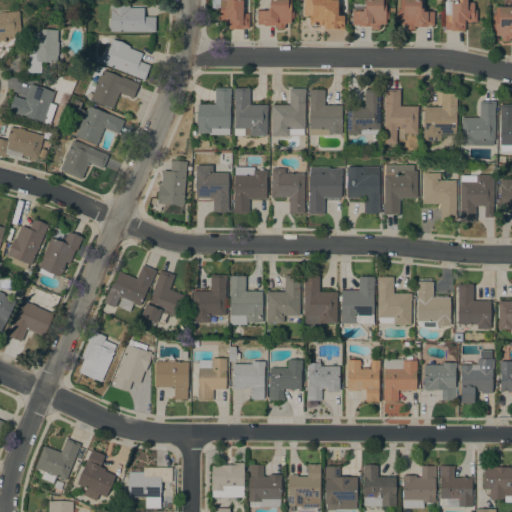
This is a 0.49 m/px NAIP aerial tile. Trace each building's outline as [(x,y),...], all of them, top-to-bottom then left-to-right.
[(242,0),(242,13),(248,13),(248,28),(242,28),(242,29),(228,29),(228,21),(223,21),(223,19),(217,19),(217,8),(219,8),(219,0),(242,0)] [(290,0),(290,8),(293,8),(292,12),(295,12),(295,16),(293,16),(293,18),(290,18),(290,23),(285,23),(285,24),(284,24),(284,28),(276,28),(276,25),(263,25),(263,24),(256,24),(257,10),(267,10),(267,7),(269,7),(269,0),(290,0)] [(337,0),(337,15),(344,15),(343,29),(323,29),(323,25),(309,24),(309,15),(303,15),(303,0),(337,0)] [(385,0),(385,5),(394,5),(394,13),(388,13),(388,19),(385,19),(385,24),(380,24),(380,25),(379,25),(379,29),(378,29),(372,29),(372,28),(371,28),(371,26),(358,26),(358,25),(351,25),(351,11),(349,11),(349,4),(352,4),(352,3),(365,3),(365,0),(385,0)] [(433,25),(427,25),(427,26),(414,26),(414,29),(406,29),(406,25),(405,25),(405,24),(400,24),(400,19),(397,19),(397,9),(400,9),(400,0),(420,0),(420,8),(422,8),(422,12),(433,11),(433,25)] [(455,2),(455,0),(466,0),(466,2),(473,2),(473,10),(476,10),(476,21),(469,21),(469,22),(464,22),(464,30),(451,30),(451,29),(444,29),(444,1),(450,1),(450,2),(455,2)] [(143,8),(143,17),(155,17),(155,32),(110,31),(110,28),(109,28),(109,22),(110,22),(110,5),(129,5),(129,8),(143,8)] [(511,38),(509,38),(509,41),(501,41),(501,37),(500,37),(500,36),(495,36),(495,31),(492,31),(492,13),(495,13),(495,6),(511,7),(511,11),(511,38)] [(0,11),(5,11),(5,12),(18,11),(21,35),(5,37),(5,40),(0,40),(0,11)] [(41,72),(27,72),(27,44),(32,44),(32,31),(57,31),(57,42),(58,42),(57,55),(56,62),(41,61),(41,72)] [(102,63),(111,39),(129,46),(129,48),(142,53),(139,61),(148,65),(148,64),(150,64),(143,81),(142,80),(142,79),(102,63)] [(112,108),(90,99),(97,82),(96,81),(99,75),(100,75),(102,69),(121,78),(121,76),(137,83),(131,97),(119,92),(112,108)] [(30,84),(54,92),(53,93),(56,93),(55,97),(52,96),(50,103),(55,104),(49,124),(24,116),(23,117),(8,112),(14,96),(25,100),(30,84)] [(214,104),(214,88),(231,88),(231,94),(230,94),(230,107),(229,107),(229,135),(209,135),(209,133),(196,133),(196,125),(196,117),(197,117),(197,104),(214,104)] [(234,135),(234,128),(234,93),(233,93),(233,88),(249,88),(249,104),(267,104),(267,111),(266,111),(266,135),(263,135),(263,136),(257,136),(257,135),(249,135),(243,135),(234,135)] [(304,129),(303,129),(303,134),(288,134),(288,136),(271,136),(271,111),(270,111),(270,104),(289,105),(289,88),(305,88),(305,94),(304,94),(304,129)] [(324,105),(341,105),(340,127),(341,127),(341,133),(329,133),(329,134),(309,134),(309,129),(309,107),(308,107),(309,94),(308,94),(308,89),(324,90),(324,105)] [(346,111),(346,105),(364,105),(364,89),(380,89),(380,96),(379,96),(379,134),(346,134),(346,111)] [(417,106),(417,112),(417,133),(403,133),(403,129),(396,129),(396,143),(384,143),(384,95),(383,95),(383,89),(399,89),(399,106),(417,106)] [(441,107),(441,93),(457,94),(457,98),(456,98),(456,112),(455,112),(455,133),(440,133),(440,140),(422,140),(422,130),(423,130),(423,107),(441,107)] [(103,127),(100,135),(101,135),(96,146),(95,145),(75,135),(82,119),(79,118),(79,119),(75,117),(68,133),(58,128),(72,98),(82,102),(78,109),(75,108),(74,111),(77,113),(79,108),(83,110),(83,111),(85,112),(88,105),(108,114),(108,113),(124,120),(118,134),(103,127)] [(495,101),(495,107),(494,107),(494,141),(493,141),(493,145),(461,145),(461,123),(460,123),(461,117),(479,118),(479,101),(495,101)] [(499,144),(499,111),(499,104),(511,104),(511,144),(500,144),(499,144)] [(37,159),(28,157),(28,159),(22,157),(23,155),(21,155),(20,158),(6,154),(6,157),(0,155),(0,138),(1,139),(4,125),(17,128),(17,127),(24,129),(24,130),(43,135),(37,159)] [(64,158),(64,157),(66,151),(67,152),(72,140),(108,155),(102,169),(88,162),(81,179),(59,170),(64,158)] [(183,205),(180,205),(180,206),(174,205),(174,204),(162,203),(161,204),(157,203),(159,184),(160,184),(162,170),(170,171),(170,160),(176,161),(176,160),(187,161),(187,164),(186,163),(183,205)] [(413,164),(413,170),(416,170),(416,192),(417,192),(417,196),(416,196),(416,197),(399,197),(399,214),(383,214),(383,209),(384,209),(383,175),(385,175),(385,165),(413,164)] [(227,207),(228,207),(228,212),(212,212),(212,198),(195,198),(195,165),(212,165),(212,172),(227,172),(227,207)] [(378,167),(378,195),(379,195),(379,208),(379,213),(378,213),(363,213),(363,197),(346,197),(346,176),(345,176),(346,167),(362,167),(362,166),(378,167)] [(253,167),(253,170),(259,170),(259,168),(262,168),(262,170),(266,170),(266,177),(265,198),(264,198),(264,199),(250,198),(248,198),(248,213),(232,213),(232,207),(233,207),(233,195),(234,195),(234,175),(234,167),(253,167)] [(329,167),(329,169),(341,169),(341,176),(342,176),(342,182),(341,182),(341,197),(323,197),(323,214),(307,214),(307,208),(308,208),(308,194),(308,173),(309,173),(309,167),(329,167)] [(304,173),(303,208),(304,208),(304,213),(288,213),(288,197),(270,197),(270,191),(271,191),(271,168),(285,168),(285,173),(304,173)] [(455,180),(455,215),(456,215),(456,220),(440,220),(440,204),(422,203),(422,199),(422,172),(440,173),(440,180),(455,180)] [(475,222),(459,222),(459,216),(460,181),(461,181),(461,175),(475,176),(475,174),(493,174),(492,217),(484,217),(484,206),(475,205),(475,222)] [(511,208),(499,208),(499,180),(511,180),(511,208)] [(21,225),(28,228),(33,219),(38,221),(38,220),(45,223),(45,224),(47,225),(30,265),(28,264),(26,269),(10,262),(12,257),(6,255),(14,237),(16,238),(21,225)] [(38,272),(40,268),(38,267),(50,237),(63,243),(67,231),(82,238),(81,240),(81,239),(76,251),(74,250),(69,263),(65,262),(60,276),(53,273),(51,278),(38,272)] [(135,279),(142,264),(155,270),(139,306),(133,303),(129,312),(117,307),(121,298),(118,297),(114,307),(103,302),(112,283),(113,283),(118,271),(135,279)] [(185,296),(177,317),(166,313),(165,314),(162,313),(158,323),(141,316),(145,304),(147,304),(160,269),(174,275),(169,289),(185,296)] [(210,291),(210,275),(226,275),(226,280),(225,280),(225,315),(209,315),(209,322),(192,322),(192,297),(192,291),(210,291)] [(284,291),(284,275),(299,275),(299,315),(283,315),(283,322),(266,322),(266,298),(265,298),(266,291),(284,291)] [(337,292),(337,297),(336,297),(336,323),(319,323),(304,323),(304,316),(303,316),(303,281),(303,275),(319,275),(319,292),(337,292)] [(229,324),(230,293),(229,293),(229,280),(229,276),(245,276),(245,291),(261,291),(261,313),(262,313),(262,322),(246,322),(246,324),(229,324)] [(358,290),(358,277),(374,277),(374,281),(373,281),(373,295),(372,323),(340,323),(341,290),(358,290)] [(411,293),(411,299),(410,299),(410,324),(393,324),(393,323),(378,323),(378,317),(377,317),(377,282),(377,277),(393,277),(393,293),(411,293)] [(417,321),(417,300),(416,300),(416,281),(432,282),(432,297),(449,297),(449,319),(450,319),(449,325),(435,325),(435,321),(418,321),(417,321)] [(472,300),(489,300),(490,329),(476,329),(476,324),(457,324),(457,289),(456,289),(456,284),(472,284),(472,300)] [(0,291),(4,293),(3,295),(15,300),(5,323),(4,322),(0,331),(0,291)] [(30,304),(30,303),(36,305),(35,306),(55,315),(45,337),(26,329),(21,341),(7,335),(14,320),(15,320),(23,301),(30,304)] [(511,301),(511,331),(510,331),(510,329),(498,329),(498,307),(497,307),(497,301),(511,301)] [(92,331),(105,336),(103,340),(115,345),(112,352),(114,353),(100,381),(78,371),(84,358),(80,357),(92,331)] [(461,333),(461,341),(453,341),(453,333),(461,333)] [(139,383),(131,381),(128,391),(112,386),(115,376),(116,376),(126,344),(128,345),(130,340),(147,345),(145,351),(151,352),(145,371),(143,370),(139,383)] [(235,346),(235,353),(239,353),(239,359),(235,359),(235,361),(228,361),(228,346),(235,346)] [(476,365),(476,359),(479,359),(479,350),(491,350),(491,359),(493,359),(493,368),(492,368),(491,393),(480,393),(480,391),(473,391),(473,403),(460,403),(460,368),(459,368),(459,364),(476,365)] [(402,359),(402,360),(405,360),(405,356),(411,356),(411,358),(415,358),(415,360),(416,360),(416,371),(415,371),(415,390),(397,390),(397,401),(382,401),(382,388),(383,388),(383,359),(402,359)] [(210,358),(225,358),(225,389),(212,389),(212,400),(197,400),(197,386),(197,367),(210,367),(210,360),(210,358)] [(287,367),(287,359),(301,359),(301,370),(300,370),(300,391),(297,391),(298,389),(293,388),(293,390),(290,390),(290,389),(282,389),(282,398),(284,398),(284,400),(268,400),(268,387),(269,387),(269,367),(287,367)] [(154,386),(155,361),(167,361),(167,360),(174,360),(174,361),(188,361),(187,386),(186,399),(173,398),(173,387),(154,386)] [(379,360),(379,369),(378,369),(378,402),(374,402),(374,401),(369,401),(369,402),(365,402),(365,389),(356,389),(356,390),(346,390),(347,369),(346,369),(346,360),(359,360),(359,368),(370,369),(370,360),(379,360)] [(251,364),(251,361),(264,361),(264,366),(263,366),(263,399),(250,399),(250,387),(243,387),(243,389),(232,389),(232,364),(251,364)] [(511,390),(509,390),(509,392),(506,392),(506,390),(502,390),(502,392),(499,392),(500,371),(499,371),(499,361),(511,361),(511,390)] [(442,365),(442,362),(455,362),(455,367),(454,367),(454,386),(455,386),(455,400),(441,400),(441,389),(432,389),(432,390),(425,390),(425,389),(423,389),(423,365),(442,365)] [(338,391),(326,391),(326,388),(321,388),(321,400),(306,400),(306,387),(307,387),(307,367),(307,363),(320,363),(319,366),(339,366),(338,391)] [(60,452),(65,438),(79,444),(65,480),(55,476),(52,482),(41,478),(43,471),(35,468),(42,449),(43,446),(60,452)] [(83,494),(86,488),(76,483),(85,463),(85,461),(86,461),(92,447),(105,453),(99,466),(105,469),(104,470),(115,474),(105,497),(99,494),(96,500),(83,494)] [(220,465),(236,465),(236,463),(243,463),(243,497),(233,496),(233,501),(227,501),(227,496),(211,496),(211,490),(210,490),(210,486),(211,486),(211,465),(220,465)] [(300,508),(300,506),(287,506),(287,495),(288,495),(288,476),(289,476),(289,474),(297,474),(297,476),(306,476),(306,475),(305,475),(305,466),(306,466),(306,464),(319,464),(319,508),(300,508)] [(267,476),(267,474),(280,474),(280,479),(280,484),(281,484),(281,487),(279,487),(279,506),(249,506),(249,501),(247,501),(247,497),(247,465),(262,465),(262,476),(267,476)] [(377,465),(377,476),(395,477),(394,495),(395,495),(395,506),(363,505),(363,476),(362,476),(362,465),(377,465)] [(420,465),(435,466),(435,479),(434,479),(434,498),(435,498),(435,502),(432,502),(432,503),(426,503),(426,507),(423,507),(423,508),(403,508),(403,500),(402,500),(402,478),(402,475),(415,475),(415,477),(420,477),(420,465)] [(335,509),(335,510),(326,510),(326,504),(324,504),(324,499),(325,499),(325,480),(324,480),(324,466),(339,466),(339,476),(357,476),(357,479),(356,479),(356,501),(355,501),(356,509),(335,509)] [(446,507),(446,498),(439,498),(439,478),(439,466),(454,466),(454,468),(453,468),(453,477),(461,477),(461,475),(464,475),(464,478),(468,478),(468,476),(471,476),(471,496),(472,496),(472,507),(459,506),(459,507),(446,507)] [(171,467),(171,469),(173,469),(173,481),(171,481),(171,486),(163,485),(163,483),(160,483),(159,497),(153,497),(153,498),(147,498),(147,497),(128,497),(128,472),(143,472),(143,467),(171,467)] [(494,467),(506,467),(511,467),(511,496),(504,496),(504,498),(489,498),(489,489),(483,489),(483,467),(494,467)] [(48,511),(48,501),(72,501),(72,511),(48,511)]
